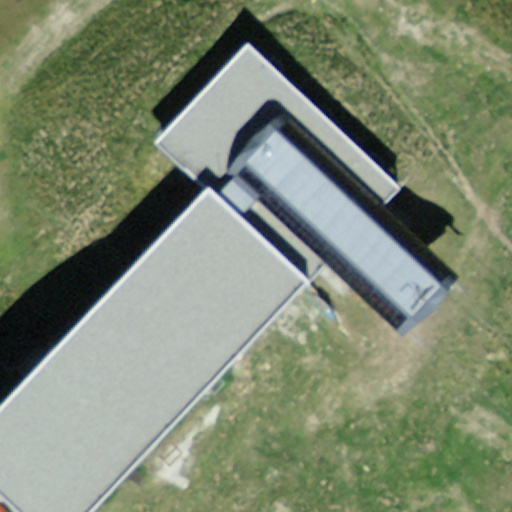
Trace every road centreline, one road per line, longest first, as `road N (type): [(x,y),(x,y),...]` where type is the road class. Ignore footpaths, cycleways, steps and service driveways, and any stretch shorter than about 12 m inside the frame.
road 1 (track): [(511,73),(366,0)]
road 2 (track): [(78,0),(20,61),(0,97)]
